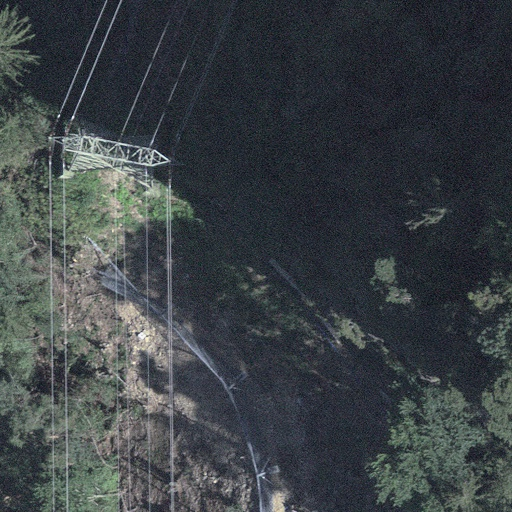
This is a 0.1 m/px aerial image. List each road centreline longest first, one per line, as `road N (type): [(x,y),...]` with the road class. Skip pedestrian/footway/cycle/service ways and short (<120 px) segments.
road 1 (primary): [(235,0),(122,511)]
road 2 (trunk): [(511,337),(449,511)]
